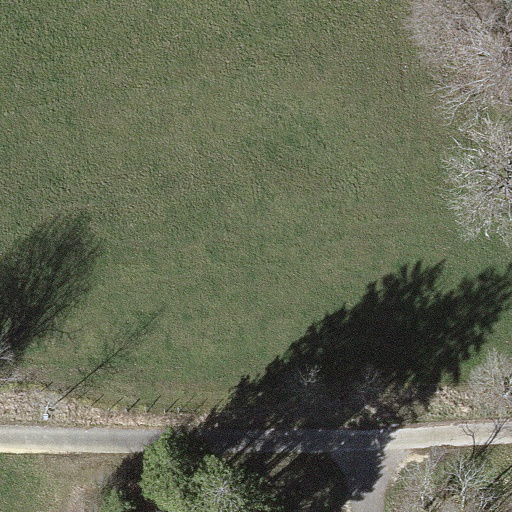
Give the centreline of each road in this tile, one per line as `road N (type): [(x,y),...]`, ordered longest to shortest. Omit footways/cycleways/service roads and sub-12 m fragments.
road 1 (track): [(0,439),(353,457)]
road 2 (track): [(353,457),(511,445)]
